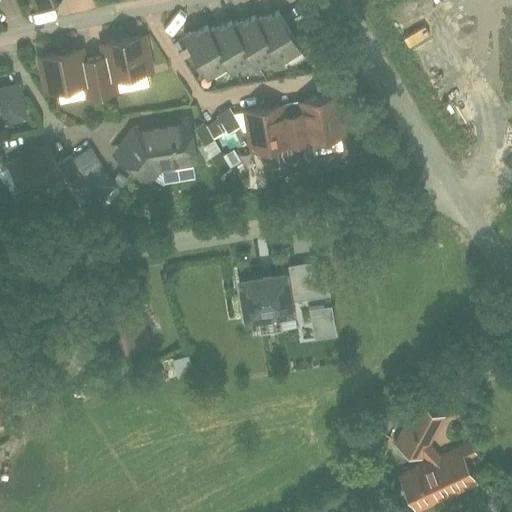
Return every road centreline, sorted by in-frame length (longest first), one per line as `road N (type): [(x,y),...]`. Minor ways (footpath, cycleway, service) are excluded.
road 1 (residential): [(466,206),(0,270)]
road 2 (residential): [(466,206),(335,0)]
road 3 (residential): [(196,0),(0,42)]
